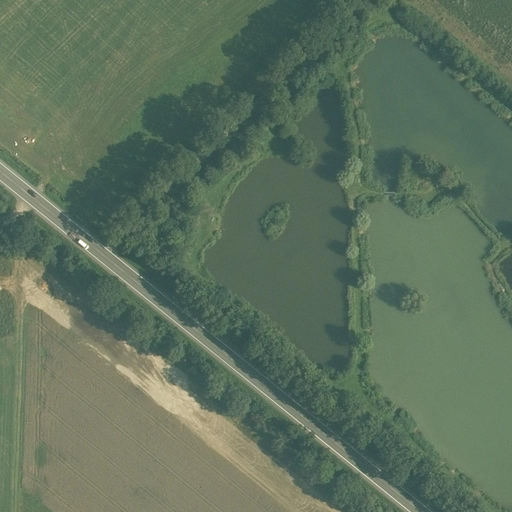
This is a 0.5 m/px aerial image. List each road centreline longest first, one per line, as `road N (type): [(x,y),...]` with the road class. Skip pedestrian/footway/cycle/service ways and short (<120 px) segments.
road 1 (secondary): [(40,204),(419,511)]
road 2 (track): [(99,252),(364,0)]
road 3 (track): [(12,511),(19,212)]
